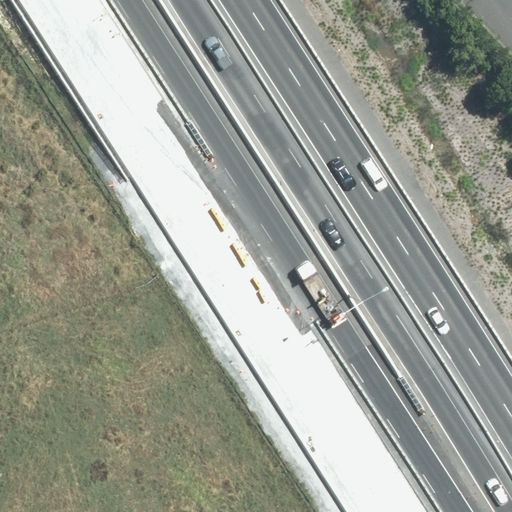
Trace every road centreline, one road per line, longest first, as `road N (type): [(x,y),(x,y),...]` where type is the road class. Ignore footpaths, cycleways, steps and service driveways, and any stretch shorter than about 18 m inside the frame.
road 1 (motorway): [(465,511),(136,0)]
road 2 (motorway): [(237,0),(511,429)]
